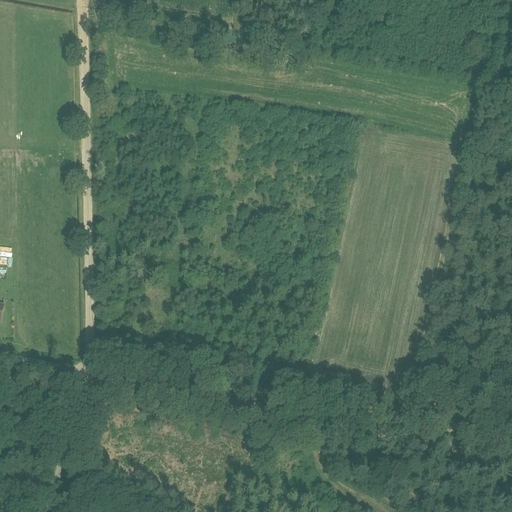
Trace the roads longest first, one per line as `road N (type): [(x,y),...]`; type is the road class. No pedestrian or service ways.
road 1 (track): [(91,380),(511,460)]
road 2 (track): [(83,0),(91,380)]
road 3 (track): [(46,511),(91,380)]
